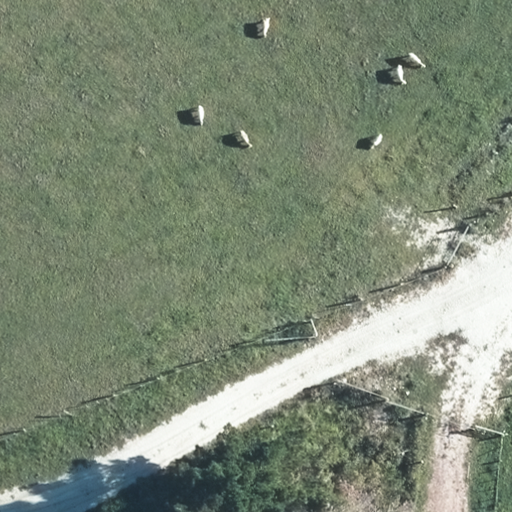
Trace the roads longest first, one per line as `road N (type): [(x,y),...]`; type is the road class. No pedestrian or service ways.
road 1 (track): [(511,280),(148,487),(88,511)]
road 2 (track): [(511,311),(471,402),(452,511)]
